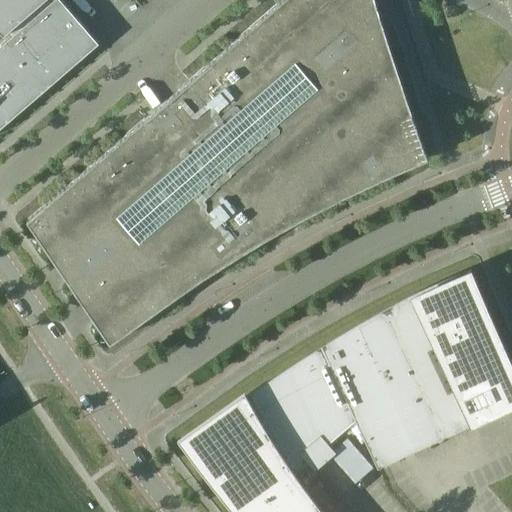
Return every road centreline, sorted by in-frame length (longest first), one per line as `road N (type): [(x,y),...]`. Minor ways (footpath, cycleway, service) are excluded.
road 1 (unclassified): [(511,189),(390,235),(297,285),(102,418)]
road 2 (unclassified): [(212,0),(0,183)]
road 3 (tertiary): [(0,262),(102,418)]
road 4 (tertiary): [(102,418),(178,511)]
